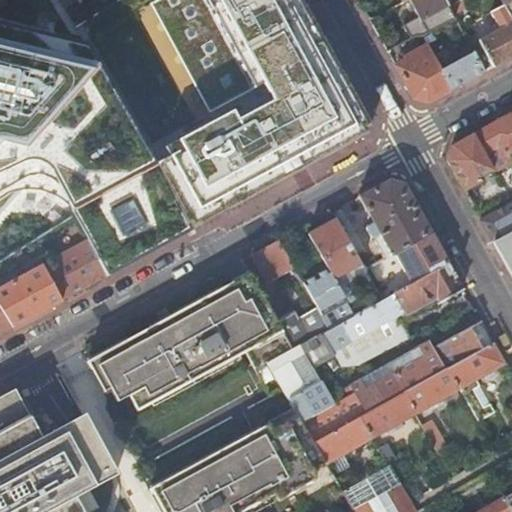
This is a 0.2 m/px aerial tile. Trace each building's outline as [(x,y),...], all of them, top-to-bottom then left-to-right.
[(58,0),(65,10),(72,5),(68,0),(58,0)] [(301,0),(166,0),(221,105),(262,84),(271,101),(236,119),(231,110),(164,146),(168,154),(154,163),(193,231),(365,135),(370,122),(301,0)] [(452,17),(447,8),(442,0),(409,0),(409,1),(412,9),(427,34),(453,19),(452,17)] [(466,9),(461,0),(459,1),(447,8),(452,17),(466,9)] [(511,0),(500,0),(504,7),(511,21),(511,0)] [(492,69),(511,58),(511,21),(504,7),(491,15),(499,31),(478,43),(487,59),(492,69)] [(381,40),(388,53),(416,37),(410,24),(381,40)] [(458,88),(483,74),(467,44),(434,62),(436,65),(451,91),(458,88)] [(428,104),(451,91),(436,65),(434,62),(426,46),(410,55),(412,58),(404,63),(395,67),(413,99),(428,104)] [(190,232),(103,79),(97,86),(0,65),(0,218),(11,210),(24,194),(49,196),(67,205),(78,220),(110,273),(190,232)] [(511,151),(511,115),(511,114),(492,125),(471,136),(488,165),(511,151)] [(488,165),(471,136),(451,147),(448,161),(464,191),(481,182),(479,178),(484,175),(492,172),(488,165)] [(376,240),(386,260),(395,255),(432,235),(420,215),(405,187),(389,182),(371,192),(358,199),(373,226),(368,229),(367,231),(371,239),(374,241),(376,240)] [(486,230),(492,242),(511,230),(511,204),(498,213),(495,209),(479,217),(486,230)] [(329,271),(335,282),(362,267),(337,221),(323,229),(309,236),(322,259),(329,271)] [(511,230),(492,242),(511,277),(511,230)] [(85,290),(108,278),(83,234),(75,238),(80,247),(43,268),(62,303),(85,290)] [(395,255),(412,286),(448,266),(439,249),(432,235),(395,255)] [(264,250),(251,257),(268,285),(294,271),(278,243),(264,250)] [(316,278),(329,271),(322,259),(309,266),(316,278)] [(329,331),(323,334),(335,356),(342,368),(360,367),(409,340),(397,319),(404,314),(406,318),(435,301),(438,306),(463,292),(456,279),(448,266),(412,286),(355,317),(342,324),(329,331)] [(37,316),(62,303),(43,268),(31,275),(29,272),(22,276),(24,279),(0,291),(0,307),(14,329),(37,316)] [(334,309),(342,324),(355,317),(335,282),(329,271),(316,278),(302,285),(316,309),(320,317),(334,309)] [(254,283),(249,274),(232,283),(233,285),(237,292),(254,283)] [(256,371),(267,365),(272,362),(294,350),(281,328),(278,323),(254,283),(237,292),(233,285),(221,291),(225,298),(211,306),(207,299),(191,308),(224,366),(247,354),(256,371)] [(221,291),(207,299),(211,306),(225,298),(221,291)] [(0,336),(14,329),(0,307),(0,336)] [(224,366),(191,308),(170,319),(174,326),(160,333),(157,326),(131,340),(135,347),(97,368),(110,392),(117,404),(129,398),(137,413),(183,388),(180,382),(199,372),(202,378),(224,366)] [(281,328),(294,350),(323,334),(329,331),(320,317),(316,309),(298,319),(295,313),(278,323),(281,328)] [(170,319),(157,326),(160,333),(174,326),(170,319)] [(432,349),(445,372),(447,370),(492,345),(486,335),(480,323),(432,349)] [(311,440),(313,444),(360,419),(403,394),(406,393),(390,364),(345,390),(349,399),(333,406),(313,371),(335,356),(323,334),(294,350),(272,362),(267,365),(296,415),(299,420),(311,440)] [(104,395),(110,392),(97,368),(135,347),(131,340),(87,364),(104,395)] [(390,364),(406,393),(445,372),(432,349),(429,343),(390,364)] [(492,345),(447,370),(462,396),(466,394),(463,389),(504,366),(492,345)] [(406,393),(403,394),(415,415),(456,393),(459,398),(462,396),(447,370),(445,372),(406,393)] [(180,382),(183,388),(202,378),(199,372),(180,382)] [(511,389),(511,380),(510,377),(499,383),(505,393),(511,389)] [(0,511),(79,511),(73,501),(116,478),(83,417),(40,440),(14,392),(0,399),(0,511)] [(360,419),(372,440),(374,444),(378,442),(376,438),(415,415),(403,394),(360,419)] [(299,420),(296,415),(270,429),(273,435),(299,420)] [(313,444),(326,466),(372,440),(360,419),(313,444)] [(278,459),(311,440),(299,420),(273,435),(270,429),(263,433),(278,459)] [(242,511),(273,495),(277,502),(317,481),(313,473),(326,466),(313,444),(311,440),(278,459),(263,433),(233,449),(237,455),(223,463),(219,456),(157,490),(169,511),(242,511)] [(233,449),(219,456),(223,463),(237,455),(233,449)] [(349,485),(349,465),(334,465),(334,485),(349,485)] [(412,511),(389,471),(343,496),(352,511),(412,511)] [(152,493),(162,511),(169,511),(157,490),(152,493)] [(511,511),(511,493),(477,511),(511,511)] [(242,511),(258,511),(277,502),(273,495),(242,511)]
